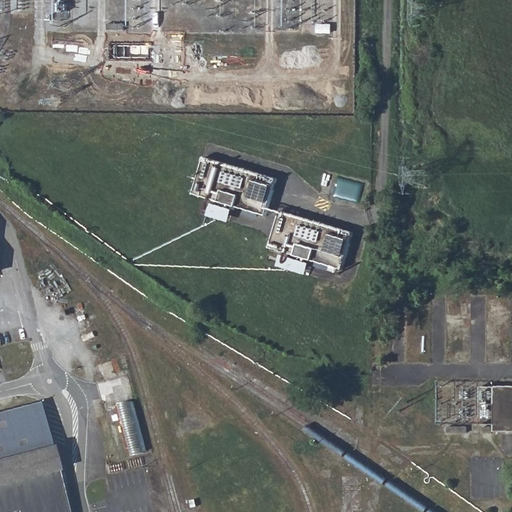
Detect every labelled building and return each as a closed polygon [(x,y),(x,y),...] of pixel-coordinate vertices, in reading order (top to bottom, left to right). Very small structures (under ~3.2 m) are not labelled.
[(122,22),(105,21),(104,29),(122,30),(122,22)] [(331,22),(314,22),(314,33),(331,33),(331,22)] [(271,186),(260,183),(199,164),(188,201),(234,215),(261,223),(271,186)] [(264,253),(283,260),(309,268),(335,277),(337,270),(340,263),(348,237),(276,215),(264,253)] [(493,433),(511,432),(511,387),(493,387),(493,433)] [(0,511),(67,511),(38,400),(0,410),(0,511)] [(136,400),(115,405),(127,455),(148,450),(136,400)]
